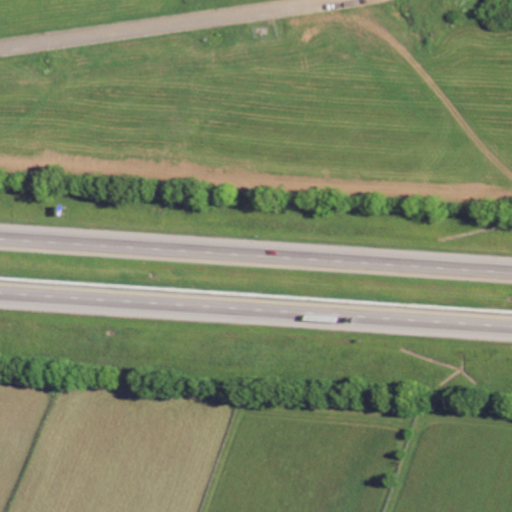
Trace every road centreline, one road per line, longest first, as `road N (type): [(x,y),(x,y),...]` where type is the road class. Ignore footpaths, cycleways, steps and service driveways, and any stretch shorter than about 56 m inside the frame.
road 1 (motorway): [(0,295),(511,329)]
road 2 (motorway): [(511,268),(0,235)]
road 3 (residential): [(332,0),(0,48)]
